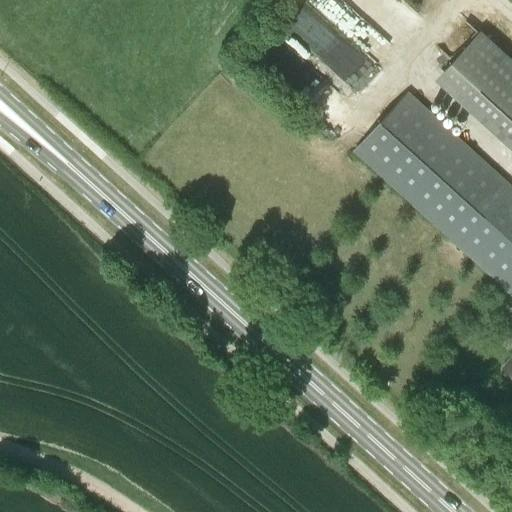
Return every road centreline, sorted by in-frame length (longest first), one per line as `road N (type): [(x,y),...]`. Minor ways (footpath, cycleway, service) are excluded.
road 1 (primary): [(452,511),(66,163)]
road 2 (track): [(0,447),(129,511)]
